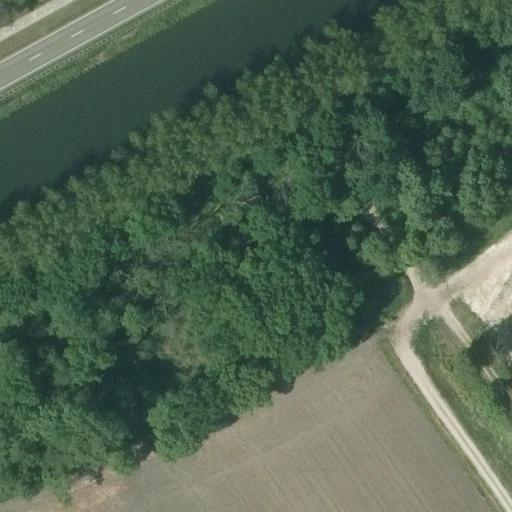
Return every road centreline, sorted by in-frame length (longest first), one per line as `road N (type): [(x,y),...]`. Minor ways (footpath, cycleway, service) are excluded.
road 1 (unclassified): [(0,272),(492,0)]
road 2 (track): [(511,391),(312,99)]
road 3 (track): [(511,507),(398,343),(412,305),(440,288)]
road 4 (secondary): [(0,77),(141,0)]
